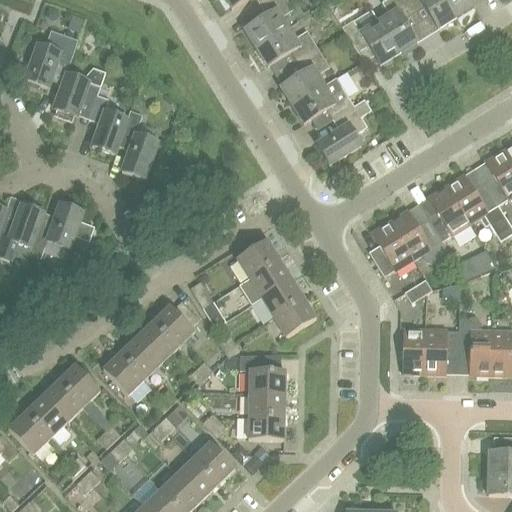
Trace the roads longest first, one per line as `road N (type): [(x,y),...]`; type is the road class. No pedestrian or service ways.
road 1 (residential): [(300,199),(176,0)]
road 2 (residential): [(430,160),(392,98),(398,82),(511,15)]
road 3 (residential): [(371,408),(370,315),(318,228)]
road 4 (residential): [(0,386),(159,290)]
road 5 (residential): [(159,290),(96,192),(36,175)]
road 6 (residential): [(159,290),(300,199)]
road 7 (unclassified): [(276,511),(365,424),(371,408)]
road 8 (residential): [(318,228),(430,160)]
